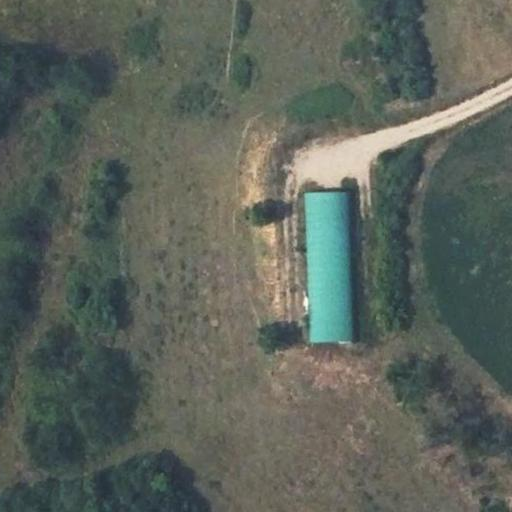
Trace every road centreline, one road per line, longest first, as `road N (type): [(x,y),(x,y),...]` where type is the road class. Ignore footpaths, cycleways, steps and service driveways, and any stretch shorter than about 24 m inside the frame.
road 1 (track): [(441,138),(378,118),(248,135),(24,70)]
road 2 (track): [(511,91),(441,138),(408,206),(407,250),(416,312),(435,343),(511,419)]
road 3 (track): [(441,138),(422,0)]
